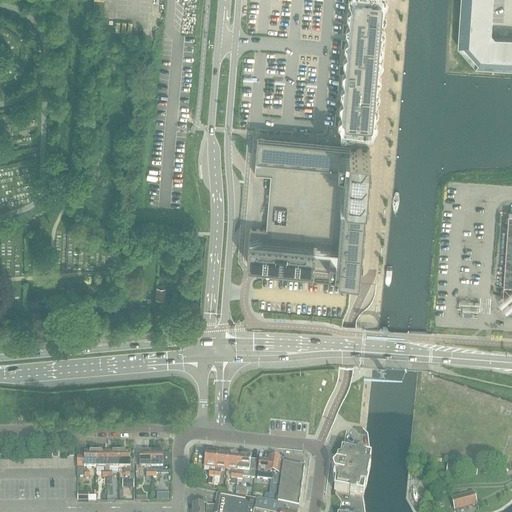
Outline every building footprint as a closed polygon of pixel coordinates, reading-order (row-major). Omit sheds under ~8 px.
[(354,0),(344,125),(344,126),(344,127),(345,127),(345,128),(346,128),(347,129),(368,130),(369,130),(370,130),(371,129),(372,128),(372,127),(382,0),(354,0)] [(460,0),(457,46),(474,65),(475,66),(497,68),(511,68),(511,36),(494,35),(491,31),(492,0),(460,0)] [(249,229),(247,262),(338,270),(337,278),(359,280),(369,149),(344,147),(344,144),(314,141),(261,137),(257,136),(254,174),(270,175),(266,230),(249,229)] [(511,213),(508,213),(503,285),(511,285),(511,290),(503,299),(511,308),(511,213)] [(164,300),(165,289),(157,288),(156,299),(164,300)] [(205,451),(204,467),(209,468),(209,476),(214,477),(217,452),(205,451)] [(84,456),(77,456),(77,468),(84,468),(84,478),(89,478),(89,472),(87,472),(87,468),(96,468),(96,452),(84,452),(84,456)] [(107,452),(96,452),(96,468),(105,468),(105,472),(102,472),(102,478),(107,478),(107,468),(107,452)] [(118,452),(107,452),(107,468),(107,478),(112,478),(112,472),(118,472),(118,468),(118,452)] [(130,452),(118,452),(118,468),(127,468),(127,472),(125,472),(125,477),(130,477),(130,468),(130,452)] [(146,468),(146,472),(146,477),(151,477),(151,452),(139,452),(139,468),(146,468)] [(163,452),(151,452),(151,477),(156,478),(156,468),(162,468),(162,472),(170,472),(170,453),(163,454),(163,452)] [(220,469),(226,470),(228,454),(217,452),(214,477),(220,477),(220,469)] [(335,484),(333,491),(363,497),(371,459),(357,456),(341,453),(340,460),(337,461),(336,466),(336,467),(333,470),(332,472),(334,476),(333,477),(334,477),(333,482),(335,484)] [(30,463),(60,463),(60,454),(30,454),(30,463)] [(230,478),(237,479),(239,455),(228,454),(226,470),(231,470),(230,478)] [(256,460),(250,460),(250,456),(239,455),(237,479),(242,479),(243,471),(249,472),(248,478),(254,478),(256,460)] [(278,485),(281,459),(269,457),(268,461),(259,459),(258,472),(274,474),(273,485),(278,485)] [(275,501),(275,503),(298,508),(304,468),(282,465),(277,501),(275,501)] [(477,467),(448,465),(447,473),(476,476),(477,467)] [(236,487),(235,493),(246,495),(247,489),(236,487)] [(253,511),(256,499),(244,497),(221,493),(217,493),(215,506),(213,511),(253,511)] [(454,510),(476,505),(475,499),(473,493),(451,498),(454,510)] [(298,508),(275,503),(257,500),(255,510),(263,511),(297,511),(298,508)] [(192,506),(191,511),(213,511),(215,506),(206,506),(206,503),(193,503),(193,506),(192,506)]
